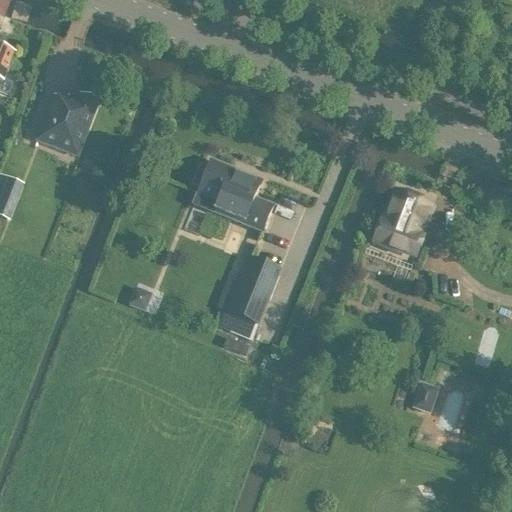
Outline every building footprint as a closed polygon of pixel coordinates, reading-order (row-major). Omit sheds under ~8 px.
[(0,79),(2,80),(13,52),(0,46),(0,79)] [(37,139),(77,155),(98,101),(80,94),(78,99),(69,95),(67,100),(55,95),(37,139)] [(207,169),(204,168),(190,204),(261,232),(271,205),(255,198),(260,186),(230,174),(232,169),(211,161),(207,169)] [(18,183),(0,175),(0,216),(4,218),(18,183)] [(421,226),(430,204),(396,191),(385,220),(382,219),(374,239),(417,256),(425,235),(417,232),(420,225),(421,226)] [(281,270),(251,258),(228,314),(258,326),(281,270)] [(135,289),(129,304),(144,310),(148,300),(145,293),(135,289)] [(439,389),(421,383),(412,408),(430,414),(439,389)]
